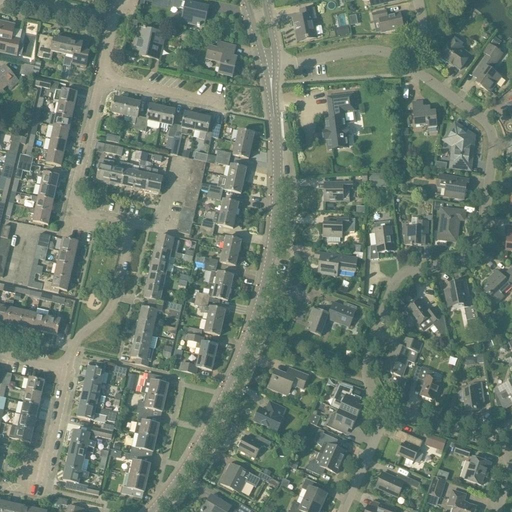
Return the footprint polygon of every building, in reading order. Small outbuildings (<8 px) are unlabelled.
[(174,0),(173,6),(185,9),(182,22),(204,28),(209,8),(192,4),(192,0),(174,0)] [(293,19),(295,26),(296,26),(298,40),(306,39),(306,40),(317,38),(314,23),(317,22),(314,8),(300,11),(301,18),(293,19)] [(386,11),(372,14),(374,21),(379,20),(382,33),(403,29),(400,14),(387,17),(386,11)] [(0,52),(17,57),(21,39),(12,37),(15,25),(0,22),(0,52)] [(139,28),(134,50),(141,52),(140,56),(160,61),(163,48),(161,48),(164,34),(146,30),(146,29),(144,28),(143,29),(139,28)] [(53,52),(65,55),(66,55),(69,41),(55,37),(54,38),(40,35),(39,43),(40,43),(37,57),(51,60),(53,52)] [(491,43),(497,48),(501,42),(495,38),(491,43)] [(439,57),(448,63),(449,62),(460,70),(470,57),(460,50),(462,47),(452,40),(439,57)] [(66,55),(65,55),(63,66),(70,67),(71,63),(72,63),(72,65),(85,68),(89,52),(87,52),(89,45),(69,41),(66,55)] [(206,59),(221,63),(218,74),(232,78),(237,58),(231,57),(232,53),(228,52),(229,45),(219,43),(218,49),(209,47),(206,59)] [(487,56),(474,74),(473,77),(477,80),(475,83),(490,93),(501,77),(488,68),(492,63),(495,65),(503,54),(489,45),(483,53),(487,56)] [(178,66),(166,63),(166,64),(159,62),(158,70),(177,74),(178,66)] [(0,91),(8,85),(11,88),(18,82),(5,66),(0,70),(0,91)] [(35,86),(58,91),(59,83),(37,79),(35,86)] [(60,103),(75,106),(78,93),(62,90),(60,103)] [(353,95),(328,98),(330,114),(331,120),(325,121),(327,132),(324,132),(325,140),(328,140),(329,151),(345,148),(344,140),(347,140),(347,137),(349,137),(348,129),(346,129),(344,112),(355,111),(353,95)] [(125,116),(128,101),(115,98),(112,113),(125,116)] [(128,101),(125,116),(131,117),(129,123),(135,125),(133,130),(140,131),(143,118),(138,117),(141,104),(128,101)] [(423,102),(412,103),(414,126),(428,125),(428,128),(437,128),(435,112),(430,112),(430,107),(423,108),(423,102)] [(57,115),(72,119),(75,106),(60,103),(57,115)] [(163,109),(163,108),(150,106),(147,119),(143,118),(140,131),(146,132),(147,127),(149,127),(153,124),(153,122),(160,124),(163,109)] [(163,109),(160,124),(171,126),(169,137),(174,139),(175,139),(178,126),(173,125),(176,111),(163,109)] [(195,132),(198,116),(185,113),(182,127),(178,126),(175,139),(174,139),(171,155),(178,156),(182,134),(185,135),(187,132),(188,130),(195,132)] [(57,115),(54,126),(54,127),(70,131),(72,119),(57,115)] [(198,116),(195,132),(200,133),(199,139),(205,140),(203,145),(210,147),(212,138),(213,133),(208,132),(211,119),(205,118),(204,115),(200,115),(199,116),(198,116)] [(213,133),(212,138),(218,139),(221,126),(215,125),(213,133)] [(445,140),(454,146),(451,168),(470,170),(473,142),(473,137),(455,125),(445,140)] [(70,131),(54,127),(52,139),(67,143),(70,131)] [(252,147),(254,134),(239,131),(236,143),(252,147)] [(12,155),(17,156),(20,144),(22,144),(23,137),(22,137),(21,137),(12,135),(10,142),(15,143),(12,155)] [(107,135),(106,140),(106,141),(119,144),(120,137),(107,135)] [(67,143),(52,139),(49,151),(64,155),(67,143)] [(252,147),(236,143),(233,156),(249,159),(252,147)] [(116,156),(118,147),(105,145),(103,153),(116,156)] [(33,148),(28,147),(26,156),(21,155),(19,163),(32,165),(34,158),(31,157),(33,148)] [(64,155),(49,151),(46,164),(61,167),(64,155)] [(141,161),(143,153),(136,151),(135,160),(141,161)] [(217,157),(230,160),(231,154),(218,151),(217,157)] [(217,157),(215,163),(228,166),(230,160),(217,157)] [(97,180),(110,183),(114,162),(101,160),(97,180)] [(192,166),(205,169),(206,163),(202,162),(193,160),(192,166)] [(15,180),(20,181),(22,171),(30,173),(32,165),(19,163),(15,180)] [(113,168),(110,183),(122,186),(127,164),(126,171),(113,168)] [(127,164),(122,186),(135,189),(138,173),(132,172),(134,165),(127,164)] [(205,169),(192,166),(190,172),(204,175),(205,169)] [(244,181),(247,169),(231,166),(228,178),(244,181)] [(138,173),(135,189),(147,191),(152,169),(146,168),(144,175),(138,173)] [(152,169),(147,191),(160,194),(163,179),(157,177),(158,172),(157,171),(152,169)] [(41,186),(56,189),(57,187),(59,188),(61,182),(58,181),(59,176),(39,172),(38,177),(43,178),(41,186)] [(204,175),(190,172),(189,178),(202,181),(204,175)] [(437,188),(445,189),(444,197),(464,200),(466,187),(468,188),(469,180),(439,175),(437,188)] [(202,181),(189,178),(187,184),(201,187),(202,181)] [(244,181),(228,178),(227,184),(219,182),(218,188),(210,186),(209,192),(222,195),(223,190),(241,194),(244,181)] [(11,180),(6,179),(3,191),(9,192),(11,180)] [(353,183),(337,183),(324,183),(324,202),(349,202),(349,189),(353,189),(353,183)] [(201,187),(187,184),(186,190),(200,193),(201,187)] [(54,202),(56,189),(41,186),(39,197),(33,196),(32,197),(54,202)] [(200,193),(186,190),(185,196),(198,199),(200,193)] [(9,192),(3,191),(0,203),(6,204),(9,192)] [(222,195),(209,192),(207,198),(221,201),(222,195)] [(198,199),(185,196),(183,202),(197,205),(198,199)] [(54,202),(32,197),(31,201),(37,202),(36,210),(51,213),(54,202)] [(236,217),(239,204),(223,201),(221,213),(236,217)] [(197,205),(183,202),(182,208),(195,211),(197,205)] [(195,211),(182,208),(181,215),(194,218),(195,211)] [(51,213),(36,210),(30,209),(29,214),(35,215),(33,222),(48,226),(51,213)] [(442,210),(438,239),(456,241),(458,219),(463,220),(465,212),(442,210)] [(236,217),(221,213),(218,226),(233,229),(236,217)] [(194,218),(181,215),(179,221),(193,224),(194,218)] [(323,237),(342,238),(343,225),(349,225),(349,219),(337,219),(337,225),(323,224),(323,237)] [(201,227),(214,230),(215,223),(202,220),(201,227)] [(178,226),(191,229),(193,224),(179,221),(178,226)] [(428,222),(417,222),(417,228),(403,228),(403,235),(405,235),(405,245),(427,246),(427,239),(428,222)] [(370,261),(379,259),(378,253),(394,252),(391,228),(389,228),(388,223),(376,224),(377,229),(375,230),(377,246),(370,246),(370,261)] [(1,238),(8,240),(11,228),(4,226),(1,238)] [(178,226),(177,232),(190,235),(191,229),(178,226)] [(201,227),(200,233),(213,235),(214,230),(201,227)] [(37,246),(48,249),(50,243),(51,237),(40,235),(37,246)] [(158,236),(156,249),(171,253),(174,240),(158,236)] [(225,243),(223,250),(239,254),(241,241),(232,239),(218,236),(217,241),(225,243)] [(8,240),(1,238),(0,241),(0,243),(10,246),(12,240),(8,240)] [(63,240),(60,252),(76,256),(79,243),(63,240)] [(10,246),(0,243),(0,249),(9,252),(10,246)] [(34,259),(39,260),(40,253),(47,255),(48,249),(37,246),(34,259)] [(9,252),(0,249),(0,255),(8,257),(9,252)] [(171,253),(156,249),(153,261),(168,265),(170,258),(181,261),(182,255),(171,253)] [(239,254),(223,250),(221,263),(236,266),(239,254)] [(76,256),(60,252),(57,264),(73,268),(76,256)] [(318,274),(337,277),(337,271),(355,273),(357,259),(316,253),(315,259),(320,259),(318,274)] [(203,264),(216,267),(218,260),(197,256),(196,262),(203,263),(203,264)] [(34,259),(31,271),(36,272),(42,274),(44,268),(37,266),(39,260),(34,259)] [(168,265),(153,261),(150,274),(171,279),(174,266),(168,265)] [(73,268),(57,264),(55,276),(70,280),(73,268)] [(203,264),(202,270),(212,272),(215,273),(215,272),(216,267),(203,264)] [(483,289),(490,296),(486,300),(493,307),(504,297),(501,294),(510,286),(511,288),(511,270),(510,269),(502,277),(497,272),(487,281),(489,283),(483,289)] [(36,272),(31,271),(28,288),(42,291),(43,284),(34,282),(36,272)] [(231,289),(234,276),(215,272),(215,273),(212,272),(209,284),(215,285),(231,289)] [(171,279),(150,274),(147,286),(163,289),(165,278),(171,279)] [(70,280),(55,276),(53,284),(45,282),(43,291),(58,294),(59,290),(67,292),(70,280)] [(445,291),(448,308),(464,305),(467,321),(475,319),(477,330),(489,327),(483,308),(474,310),(471,296),(468,297),(465,281),(449,284),(451,290),(445,291)] [(228,301),(231,289),(215,285),(209,284),(208,289),(210,290),(209,296),(197,293),(196,299),(209,302),(210,297),(228,301)] [(16,293),(18,288),(5,285),(3,292),(15,295),(16,293)] [(163,289),(147,286),(145,299),(152,300),(151,305),(170,310),(172,303),(160,301),(163,289)] [(18,288),(16,293),(28,296),(28,297),(30,291),(18,288)] [(30,291),(28,297),(40,300),(41,293),(30,291)] [(41,293),(40,300),(51,302),(53,296),(41,293)] [(53,296),(51,302),(64,305),(66,299),(53,296)] [(209,315),(208,320),(223,323),(226,311),(210,308),(210,309),(208,308),(209,302),(196,299),(194,306),(203,308),(202,313),(209,315)] [(9,325),(13,309),(12,309),(14,302),(6,300),(5,307),(0,306),(0,324),(3,325),(4,324),(9,325)] [(369,300),(366,306),(372,309),(375,302),(369,300)] [(419,300),(407,309),(419,325),(420,324),(423,329),(432,322),(433,323),(444,338),(447,336),(443,317),(441,319),(433,308),(428,312),(419,300)] [(313,309),(308,322),(313,324),(310,332),(321,336),(327,319),(350,327),(355,312),(333,304),(329,315),(313,309)] [(181,312),(170,310),(151,305),(150,310),(142,308),(140,321),(155,324),(157,313),(168,316),(168,318),(179,321),(181,312)] [(21,327),(25,312),(13,309),(9,325),(21,327)] [(33,330),(36,315),(25,312),(21,327),(33,330)] [(44,333),(48,317),(36,315),(33,330),(44,333)] [(61,320),(48,317),(44,333),(57,336),(61,320)] [(223,323),(208,320),(205,333),(220,337),(223,323)] [(155,324),(140,321),(137,333),(152,337),(155,324)] [(184,328),(183,333),(201,337),(202,331),(189,328),(189,329),(184,328)] [(152,337),(137,333),(134,345),(149,349),(152,337)] [(201,337),(183,333),(188,334),(188,335),(187,335),(186,341),(198,344),(197,346),(198,348),(201,349),(200,355),(215,359),(218,346),(203,343),(204,338),(201,337)] [(394,344),(384,371),(391,373),(391,375),(392,375),(393,374),(401,377),(407,361),(414,364),(418,354),(422,344),(405,338),(402,347),(394,344)] [(480,352),(494,347),(490,339),(477,344),(480,352)] [(149,349),(134,345),(131,358),(137,359),(135,365),(147,368),(149,362),(151,363),(154,350),(149,349)] [(215,359),(200,355),(198,363),(194,362),(193,366),(182,364),(180,371),(196,375),(197,368),(212,371),(215,359)] [(115,367),(114,373),(118,374),(117,378),(125,380),(127,369),(115,367)] [(102,384),(105,371),(89,368),(86,380),(102,384)] [(275,371),(268,389),(281,394),(288,397),(289,393),(292,388),(296,389),(297,387),(303,390),(308,377),(289,369),(286,376),(275,371)] [(422,369),(418,382),(414,392),(421,394),(420,396),(434,401),(440,381),(433,378),(434,373),(422,369)] [(2,386),(7,387),(7,386),(10,387),(12,375),(5,373),(2,386)] [(166,399),(169,385),(159,383),(161,377),(148,374),(147,381),(146,380),(144,387),(142,387),(141,393),(146,394),(166,399)] [(42,394),(45,382),(30,378),(27,391),(42,394)] [(102,384),(86,380),(83,393),(99,397),(102,384)] [(502,387),(494,390),(497,407),(502,406),(504,410),(511,405),(511,381),(501,387),(502,387)] [(134,385),(127,383),(125,390),(132,391),(134,385)] [(471,389),(463,390),(463,392),(460,392),(458,395),(459,400),(461,402),(464,401),(465,411),(479,410),(479,404),(485,403),(482,383),(470,385),(471,389)] [(339,411),(357,419),(362,407),(358,406),(361,398),(351,394),(352,390),(340,386),(335,396),(339,398),(334,407),(340,410),(339,411)] [(42,394),(27,391),(24,403),(39,407),(42,394)] [(99,397),(83,393),(80,405),(103,410),(106,398),(99,397)] [(166,399),(146,394),(144,401),(139,400),(136,412),(139,413),(139,414),(152,417),(153,411),(163,413),(166,399)] [(39,407),(24,403),(21,415),(37,419),(39,407)] [(255,419),(254,422),(277,432),(283,420),(281,419),(285,410),(269,403),(267,408),(269,409),(267,412),(260,409),(259,412),(257,413),(255,417),(255,419)] [(103,410),(80,405),(77,418),(93,421),(96,409),(103,410)] [(339,411),(338,414),(334,416),(332,415),(327,427),(346,435),(349,429),(352,430),(357,419),(339,411)] [(140,435),(156,439),(160,425),(150,423),(152,417),(139,414),(137,420),(143,421),(140,435)] [(37,419),(21,415),(18,427),(12,426),(34,431),(37,419)] [(102,424),(101,430),(113,432),(115,426),(102,424)] [(34,431),(12,426),(9,439),(31,444),(34,431)] [(113,432),(101,430),(94,428),(92,436),(112,440),(113,432)] [(95,449),(96,443),(89,442),(90,435),(74,431),(71,444),(95,449)] [(156,439),(140,435),(137,447),(132,446),(130,454),(143,457),(144,451),(153,453),(156,439)] [(397,455),(414,462),(423,442),(408,435),(404,445),(402,444),(397,455)] [(444,451),(448,441),(430,435),(426,444),(444,451)] [(239,448),(236,454),(237,454),(239,450),(255,459),(262,446),(268,449),(271,443),(261,438),(258,443),(246,436),(242,444),(243,444),(241,448),(239,448)] [(341,463),(346,452),(324,443),(319,454),(341,463)] [(95,449),(71,444),(69,456),(85,460),(86,453),(93,454),(95,449)] [(457,446),(455,453),(468,458),(471,450),(457,446)] [(112,450),(111,453),(110,457),(120,459),(122,452),(112,450)] [(101,463),(106,465),(109,452),(103,451),(101,463)] [(131,475),(147,479),(148,477),(149,478),(151,470),(149,470),(150,465),(141,463),(143,457),(130,454),(129,460),(134,461),(131,475)] [(341,463),(319,454),(316,460),(315,460),(310,462),(306,470),(319,476),(323,468),(336,474),(341,463)] [(85,460),(69,456),(66,469),(82,472),(85,460)] [(472,458),(465,480),(481,486),(486,471),(489,472),(491,464),(472,458)] [(225,475),(221,484),(240,494),(245,483),(256,488),(260,479),(268,484),(271,478),(260,473),(257,478),(234,466),(232,469),(229,468),(228,471),(229,471),(226,476),(225,475)] [(89,474),(82,472),(66,469),(63,481),(79,485),(81,477),(88,479),(89,474)] [(376,488),(397,498),(404,483),(383,473),(376,488)] [(147,479),(131,475),(128,489),(123,488),(121,494),(134,497),(135,491),(144,493),(147,479)] [(428,494),(440,498),(445,482),(434,478),(428,494)] [(308,492),(305,499),(322,507),(327,495),(314,489),(317,484),(306,479),(301,489),(308,492)] [(421,484),(409,479),(407,484),(418,489),(421,484)] [(421,485),(427,488),(429,482),(422,479),(421,481),(422,484),(421,485)] [(87,493),(99,496),(100,490),(88,487),(87,493)] [(453,491),(448,506),(454,508),(452,511),(474,511),(476,507),(463,503),(465,495),(453,491)] [(251,511),(253,511),(241,504),(237,511),(211,496),(201,511),(251,511)] [(54,504),(62,506),(67,507),(68,500),(56,498),(54,504)] [(319,511),(322,507),(305,499),(302,506),(294,502),(289,511),(319,511)] [(365,511),(395,511),(396,510),(373,501),(371,507),(368,506),(365,511)] [(0,511),(8,511),(10,504),(0,502),(0,511)]
